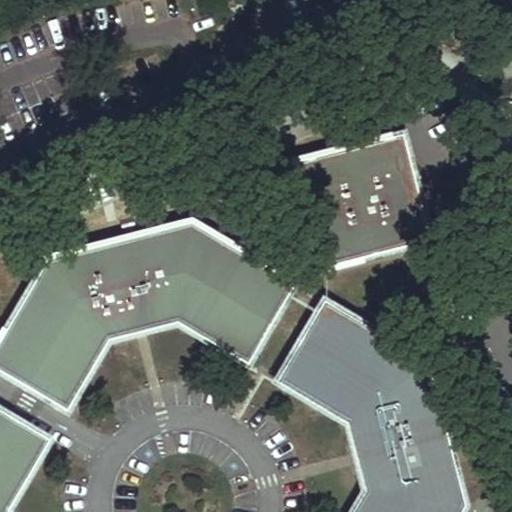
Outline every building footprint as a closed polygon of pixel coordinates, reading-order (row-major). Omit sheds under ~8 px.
[(394,148),(295,174),(321,273),(421,246),(394,148)] [(187,229),(44,267),(51,274),(186,241),(187,229)] [(293,291),(187,229),(186,241),(280,295),(293,291)] [(186,241),(51,274),(0,361),(0,367),(63,404),(100,340),(174,321),(241,361),(280,295),(186,241)] [(0,361),(51,274),(44,267),(0,340),(0,361)] [(246,374),(293,291),(280,295),(241,361),(246,374)] [(284,386),(321,321),(318,307),(271,390),(284,386)] [(423,368),(318,307),(321,321),(415,375),(423,368)] [(174,321),(100,340),(107,349),(173,332),(174,321)] [(241,361),(174,321),(173,332),(246,374),(241,361)] [(415,375),(321,321),(284,386),(350,424),(369,498),(360,511),(449,511),(450,511),(415,375)] [(66,419),(107,349),(100,340),(63,404),(66,419)] [(63,404),(0,367),(0,379),(66,419),(63,404)] [(461,511),(423,368),(415,375),(450,511),(461,511)] [(350,424),(284,386),(271,390),(341,431),(350,424)] [(50,445),(0,415),(0,426),(36,448),(50,445)] [(369,498),(350,424),(341,431),(358,496),(369,498)] [(0,511),(0,508),(36,448),(0,426),(0,511)] [(0,511),(9,511),(50,445),(36,448),(0,508),(0,511)] [(360,511),(369,498),(358,496),(348,511),(360,511)]
